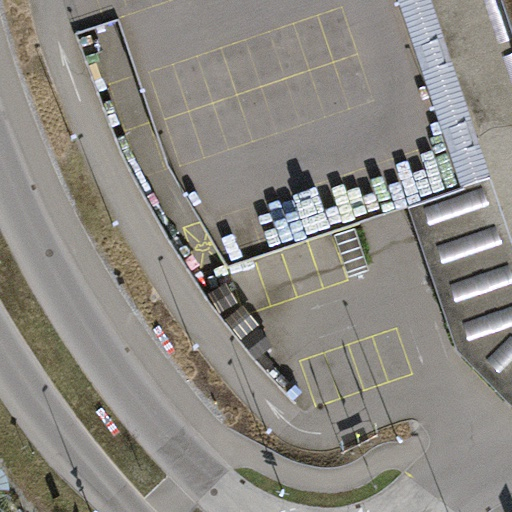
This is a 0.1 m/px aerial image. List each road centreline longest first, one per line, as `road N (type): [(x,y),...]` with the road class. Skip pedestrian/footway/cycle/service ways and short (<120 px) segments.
road 1 (secondary): [(232,511),(70,310),(0,170)]
road 2 (secondary): [(0,350),(66,450),(120,511)]
